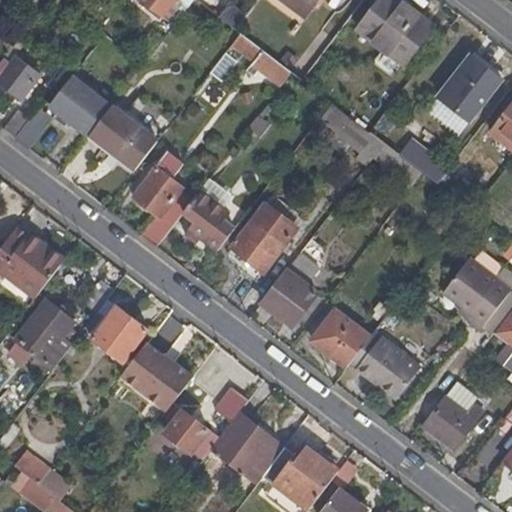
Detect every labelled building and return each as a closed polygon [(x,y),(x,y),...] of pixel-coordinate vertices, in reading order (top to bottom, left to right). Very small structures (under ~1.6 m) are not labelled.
[(141,0),(163,16),(174,3),(169,0),(141,0)] [(193,0),(182,0),(180,4),(183,6),(180,10),(184,13),(193,0)] [(436,28),(398,0),(380,0),(358,29),(406,66),(436,28)] [(262,51),(241,34),(234,44),(264,67),(262,69),(282,84),(291,73),(262,51)] [(225,49),(213,76),(228,83),(240,56),(225,49)] [(3,59),(0,63),(0,83),(21,100),(40,76),(15,56),(9,64),(3,59)] [(471,56),(440,97),(471,121),(502,80),(471,56)] [(54,74),(61,79),(64,75),(58,70),(54,74)] [(43,88),(50,93),(61,79),(54,74),(43,88)] [(112,107),(112,106),(71,77),(49,106),(57,112),(53,118),(65,127),(70,121),(89,136),(91,133),(112,107)] [(370,133),(332,104),(320,120),(366,155),(378,140),(370,133)] [(157,143),(112,107),(91,133),(136,169),(157,143)] [(250,126),(262,137),(279,119),(268,107),(250,126)] [(511,109),(492,135),(511,150),(511,109)] [(15,139),(30,119),(18,110),(3,130),(15,139)] [(136,169),(91,133),(89,136),(88,138),(133,174),(136,169)] [(386,145),(378,140),(366,155),(373,161),(377,157),(386,145)] [(449,169),(415,143),(405,156),(439,182),(449,169)] [(415,186),(424,174),(386,145),(377,157),(415,186)] [(157,216),(141,236),(152,244),(190,195),(183,190),(184,188),(172,179),(183,165),(168,153),(134,197),(157,216)] [(230,213),(200,191),(183,213),(195,222),(189,230),(202,239),(219,252),(236,229),(224,220),(230,213)] [(259,281),(298,229),(266,204),(229,253),(241,262),(239,266),(259,281)] [(17,227),(0,250),(0,269),(37,297),(65,261),(30,234),(28,236),(17,227)] [(202,239),(189,230),(184,237),(196,246),(202,239)] [(301,255),(264,304),(294,326),(318,294),(308,287),(320,269),(301,255)] [(483,331),(511,293),(511,292),(470,260),(444,293),(473,315),(469,319),(483,331)] [(85,304),(98,313),(108,300),(114,292),(102,283),(85,304)] [(108,300),(98,313),(108,320),(118,308),(108,300)] [(29,347),(34,352),(45,360),(74,322),(47,301),(17,339),(29,347)] [(118,308),(108,320),(105,324),(94,338),(125,362),(149,331),(118,308)] [(351,364),(372,336),(338,310),(313,341),(348,368),(351,364)] [(94,338),(105,324),(101,320),(90,335),(94,338)] [(382,338),(375,332),(372,336),(351,364),(358,369),(382,338)] [(422,368),(382,338),(358,369),(397,400),(422,368)] [(119,380),(165,415),(171,407),(174,403),(194,377),(148,342),(119,380)] [(497,359),(511,368),(511,349),(505,346),(497,359)] [(215,410),(231,422),(248,401),(232,388),(215,410)] [(424,427),(447,399),(445,397),(423,426),(424,427)] [(466,413),(447,399),(424,427),(454,449),(482,412),(472,404),(466,413)] [(165,415),(163,417),(173,425),(184,410),(174,403),(171,407),(165,415)] [(184,410),(173,425),(167,434),(178,443),(183,446),(192,454),(194,453),(210,431),(184,410)] [(511,412),(502,426),(509,432),(511,427),(511,412)] [(216,453),(257,484),(263,476),(285,448),(243,417),(216,453)] [(14,424),(0,441),(0,455),(1,456),(21,429),(14,424)] [(210,431),(194,453),(202,459),(220,438),(210,431)] [(263,476),(309,511),(339,472),(305,446),(296,457),(285,448),(263,476)] [(15,467),(38,485),(50,470),(26,451),(14,466),(15,467)] [(38,485),(56,498),(60,501),(71,486),(50,470),(38,485)] [(321,511),(369,511),(339,489),(321,511)] [(49,507),(55,511),(74,511),(60,501),(56,498),(49,507)]
